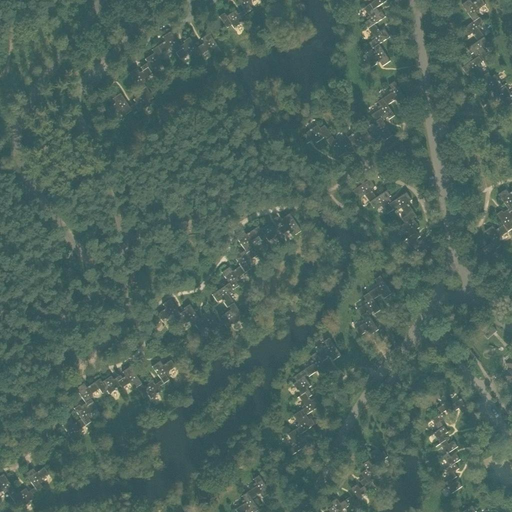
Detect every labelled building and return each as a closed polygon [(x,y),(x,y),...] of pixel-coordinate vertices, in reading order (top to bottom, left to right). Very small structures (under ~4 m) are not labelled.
[(236,0),(243,10),(246,14),(252,10),(248,4),(253,0),(236,0)] [(375,0),(376,0),(371,4),(378,14),(380,13),(376,8),(388,0),(375,0)] [(474,22),(473,23),(477,28),(483,24),(475,12),(485,5),(481,0),(478,0),(473,4),(469,0),(462,5),(474,22)] [(364,24),(367,30),(375,25),(385,18),(382,12),(380,13),(378,14),(371,4),(363,9),(371,20),(364,24)] [(246,14),(243,10),(237,14),(235,11),(226,17),(223,14),(218,18),(225,29),(230,25),(232,29),(244,21),(242,17),(246,14)] [(472,34),(478,42),(484,38),(477,28),(473,23),(463,30),(468,37),(472,34)] [(373,49),(379,45),(390,37),(385,30),(380,33),(375,25),(367,30),(374,40),(369,43),(373,49)] [(164,42),(156,47),(161,54),(171,47),(174,53),(180,49),(179,47),(169,33),(162,38),(164,42)] [(203,44),(195,49),(200,56),(210,49),(214,55),(219,52),(208,34),(200,39),(203,44)] [(184,44),(179,47),(180,49),(174,53),(179,60),(190,53),(194,60),(200,56),(195,49),(188,38),(183,42),(184,44)] [(471,55),(473,54),(475,53),(482,63),(489,58),(482,47),(487,44),(484,38),(478,42),(467,49),(471,55)] [(379,45),(373,49),(377,55),(366,62),(371,68),(380,63),(383,67),(390,62),(379,45)] [(140,68),(142,71),(147,68),(150,72),(161,65),(159,62),(164,59),(161,54),(156,47),(151,50),(153,54),(144,60),(147,63),(140,68)] [(472,73),(477,81),(483,76),(477,67),(482,63),(475,53),(473,54),(476,58),(462,68),(467,76),(472,73)] [(140,91),(141,94),(147,91),(141,82),(152,75),(150,72),(147,68),(142,71),(139,73),(136,69),(128,74),(139,92),(140,91)] [(502,87),(494,76),(492,78),(488,73),(483,76),(477,81),(481,86),(484,84),(490,93),(494,90),(496,94),(495,97),(496,99),(501,95),(498,90),(502,87)] [(393,92),(383,99),(388,106),(395,100),(398,105),(406,99),(395,82),(388,86),(393,92)] [(498,90),(501,95),(504,98),(499,101),(504,109),(511,103),(509,99),(511,97),(504,86),(502,87),(498,90)] [(135,104),(128,108),(131,111),(135,108),(138,112),(150,105),(148,102),(152,99),(147,91),(141,94),(133,100),(135,104)] [(131,111),(128,108),(120,94),(111,99),(114,104),(106,109),(111,116),(120,110),(124,116),(131,111)] [(371,116),(376,124),(382,120),(383,121),(388,118),(389,120),(395,116),(388,106),(383,99),(377,103),(381,109),(371,116)] [(379,129),(371,134),(376,141),(382,137),(385,141),(393,136),(383,121),(382,120),(376,124),(379,129)] [(325,138),(328,143),(334,140),(324,125),(320,129),(317,126),(306,133),(309,138),(304,141),(307,144),(313,140),(316,144),(325,138)] [(359,130),(348,138),(351,143),(346,146),(348,149),(355,145),(357,148),(366,142),(369,146),(376,141),(371,134),(369,135),(366,131),(361,134),(359,130)] [(334,140),(328,143),(338,158),(346,153),(343,148),(346,146),(351,143),(348,138),(347,136),(336,143),(334,140)] [(363,193),(369,203),(376,198),(371,190),(375,187),(370,180),(353,191),(357,197),(363,193)] [(508,210),(503,213),(504,215),(511,210),(511,203),(511,202),(511,192),(509,194),(506,190),(498,195),(508,210)] [(386,215),(394,210),(387,200),(389,198),(391,197),(387,191),(376,198),(369,203),(373,209),(379,205),(386,215)] [(399,207),(406,216),(412,212),(407,204),(412,201),(407,193),(392,203),(389,198),(387,200),(394,210),(399,207)] [(496,215),(503,226),(507,233),(511,229),(511,227),(509,223),(511,220),(511,210),(504,215),(503,213),(502,211),(496,215)] [(401,227),(408,238),(413,235),(416,239),(420,237),(415,231),(419,228),(412,218),(415,216),(412,212),(406,216),(401,220),(404,224),(401,227)] [(273,227),(278,234),(280,236),(290,229),(294,236),(301,231),(289,214),(281,219),(284,224),(281,226),(279,223),(273,227)] [(253,230),(257,237),(260,242),(265,239),(267,241),(278,234),(273,227),(272,227),(270,224),(261,230),(258,226),(253,230)] [(484,232),(492,243),(496,249),(502,245),(498,239),(507,233),(503,226),(495,231),(493,227),(484,232)] [(235,236),(244,251),(245,252),(251,249),(248,244),(257,237),(253,230),(245,235),(242,231),(235,236)] [(413,235),(408,238),(406,239),(414,250),(408,254),(412,259),(429,248),(423,239),(419,242),(416,239),(413,235)] [(496,249),(492,243),(475,254),(479,261),(483,258),(486,262),(494,258),(490,252),(496,249)] [(233,256),(240,266),(244,273),(252,268),(248,263),(256,257),(251,249),(245,252),(244,251),(239,254),(238,252),(233,256)] [(221,273),(228,284),(232,290),(238,286),(234,280),(244,273),(240,266),(232,272),(229,267),(221,273)] [(378,287),(368,293),(373,300),(381,295),(384,299),(392,294),(380,277),(374,281),(378,287)] [(227,308),(228,307),(233,304),(226,294),(232,290),(228,284),(211,295),(217,303),(221,300),(227,308)] [(356,311),(361,317),(372,310),(373,312),(375,314),(380,311),(373,300),(368,293),(363,297),(367,304),(356,311)] [(171,315),(175,320),(181,316),(180,314),(170,299),(162,305),(165,309),(157,315),(161,321),(171,315)] [(223,320),(218,324),(221,327),(224,325),(227,329),(238,321),(236,318),(241,315),(233,304),(228,307),(230,310),(221,316),(223,320)] [(190,320),(194,325),(205,318),(203,316),(199,319),(189,305),(183,309),(185,311),(180,314),(181,316),(175,320),(179,327),(190,320)] [(205,318),(194,325),(199,333),(207,327),(209,330),(212,328),(214,331),(221,327),(218,324),(217,324),(208,310),(202,314),(203,316),(205,318)] [(372,310),(361,317),(365,323),(355,330),(360,337),(368,331),(370,335),(378,330),(368,315),(373,312),(372,310)] [(328,349),(318,355),(323,363),(331,358),(333,361),(341,356),(329,339),(323,343),(328,349)] [(328,371),(323,363),(318,355),(316,353),(311,357),(315,363),(304,371),(307,376),(308,376),(309,377),(318,372),(320,376),(328,371)] [(503,377),(511,387),(511,358),(504,364),(510,371),(503,377)] [(151,367),(161,381),(163,385),(169,381),(165,374),(175,367),(170,360),(162,366),(159,362),(151,367)] [(125,377),(122,379),(116,382),(120,387),(121,389),(131,382),(134,387),(140,383),(130,367),(122,372),(125,377)] [(307,389),(311,387),(305,378),(307,376),(304,371),(293,378),(296,383),(293,385),(300,396),(305,393),(309,398),(312,396),(307,389)] [(94,383),(98,390),(101,394),(106,391),(109,395),(120,387),(116,382),(122,379),(120,376),(113,380),(111,376),(102,382),(99,379),(94,383)] [(143,387),(140,383),(134,387),(135,388),(136,388),(143,398),(147,396),(150,400),(162,392),(159,388),(163,385),(161,381),(154,385),(152,381),(143,387)] [(85,404),(80,407),(81,408),(92,401),(89,397),(98,390),(94,383),(86,388),(83,384),(75,389),(85,404)] [(305,408),(300,412),(307,422),(309,421),(306,416),(321,406),(316,398),(311,401),(309,398),(305,393),(300,396),(298,397),(305,408)] [(461,399),(451,406),(455,412),(459,409),(462,414),(468,410),(461,399)] [(73,409),(80,419),(85,426),(91,423),(87,416),(97,409),(92,401),(81,408),(80,407),(79,405),(73,409)] [(437,409),(441,414),(441,415),(443,414),(446,411),(449,416),(455,412),(451,406),(447,401),(441,405),(442,406),(437,409)] [(300,427),(295,431),(302,441),(304,440),(300,435),(315,425),(311,420),(309,421),(307,422),(300,412),(293,416),(300,427)] [(431,421),(438,431),(444,427),(441,423),(446,419),(443,414),(441,415),(441,414),(431,421)] [(85,426),(80,419),(73,425),(70,420),(62,425),(73,443),(79,439),(75,433),(85,426)] [(433,434),(440,445),(446,440),(443,436),(448,433),(444,427),(438,431),(433,434)] [(302,441),(295,431),(287,436),(294,446),(288,450),(291,456),(309,444),(306,438),(304,440),(302,441)] [(440,445),(446,455),(447,455),(448,454),(458,447),(454,441),(449,445),(446,440),(440,445)] [(370,453),(377,463),(378,464),(388,458),(384,452),(379,455),(376,450),(370,453)] [(442,457),(449,468),(455,463),(455,464),(460,460),(456,454),(451,458),(448,454),(447,455),(446,455),(442,457)] [(362,465),(366,470),(369,476),(370,476),(381,469),(378,464),(377,463),(372,466),(369,461),(362,465)] [(444,471),(450,480),(451,482),(452,481),(457,477),(454,473),(459,469),(455,464),(455,463),(449,468),(444,471)] [(25,474),(34,488),(36,492),(43,488),(38,481),(48,475),(44,468),(35,473),(32,469),(25,474)] [(360,482),(363,487),(364,488),(365,487),(374,481),(370,476),(369,476),(366,470),(360,474),(364,479),(360,482)] [(0,492),(4,490),(7,494),(13,489),(3,474),(0,476),(0,492)] [(256,486),(246,493),(251,500),(259,494),(262,499),(270,493),(258,476),(252,480),(256,486)] [(451,482),(450,480),(445,484),(452,494),(462,487),(458,481),(454,484),(452,481),(451,482)] [(351,489),(357,500),(358,500),(364,496),(363,495),(368,492),(365,487),(364,488),(363,487),(359,489),(357,485),(351,489)] [(17,495),(13,489),(7,494),(16,507),(21,503),(23,507),(35,499),(32,495),(36,492),(34,488),(28,492),(25,489),(17,495)] [(234,510),(235,511),(255,511),(258,510),(251,500),(246,493),(241,497),(245,503),(234,510)] [(350,498),(345,501),(349,507),(352,511),(362,505),(358,500),(357,500),(353,502),(350,498)] [(331,503),(333,507),(336,511),(340,511),(349,507),(345,501),(340,504),(337,499),(331,503)]
